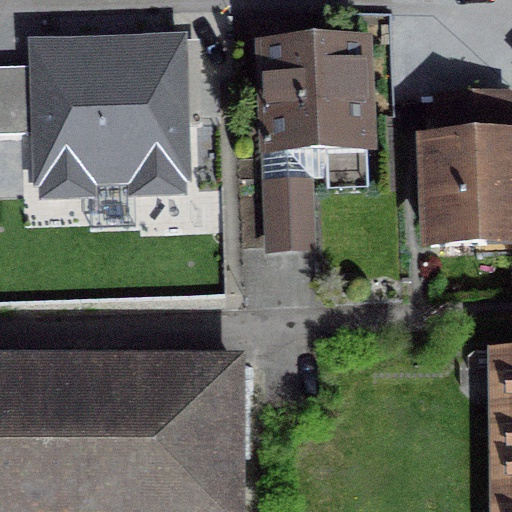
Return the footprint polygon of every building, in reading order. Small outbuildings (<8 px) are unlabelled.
[(200,66),(176,67),(176,50),(92,53),(42,55),(42,71),(0,72),(0,135),(44,134),(47,198),(180,194),(178,130),(202,129),(200,66)] [(367,50),(262,53),(264,153),(370,150),(367,50)] [(511,150),(429,153),(432,245),(511,242),(511,150)] [(305,182),(273,184),(276,250),(307,249),(305,182)] [(0,511),(239,511),(238,368),(0,370),(0,511)]
